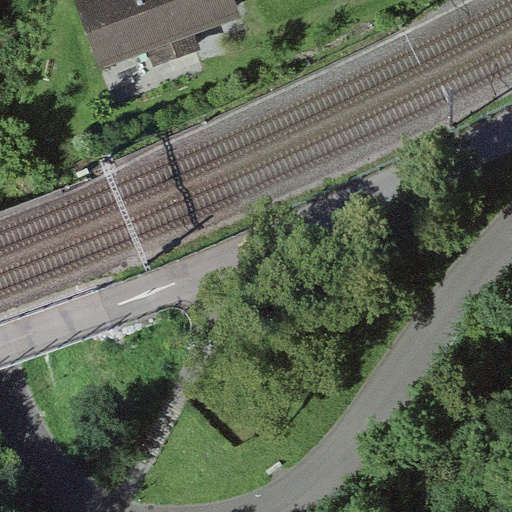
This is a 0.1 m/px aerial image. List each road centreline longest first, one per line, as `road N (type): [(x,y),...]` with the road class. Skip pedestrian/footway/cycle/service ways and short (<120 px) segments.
road 1 (unclassified): [(511,242),(459,300),(336,471),(278,511)]
road 2 (unclassified): [(79,511),(21,446),(0,394)]
